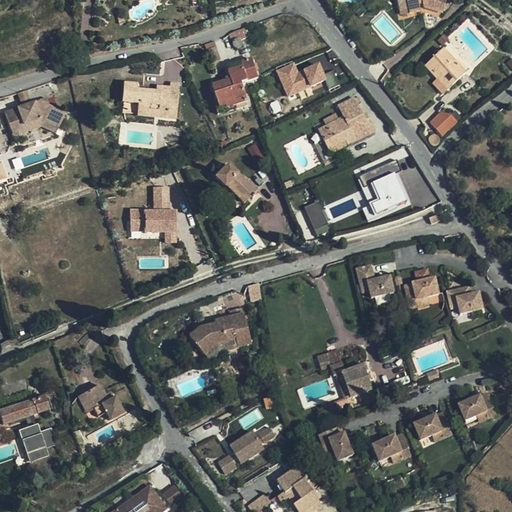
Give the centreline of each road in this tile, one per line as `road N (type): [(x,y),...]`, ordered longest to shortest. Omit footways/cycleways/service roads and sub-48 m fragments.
road 1 (residential): [(468,223),(218,287),(127,331),(153,402),(232,511)]
road 2 (residential): [(0,85),(307,2)]
road 3 (residential): [(307,2),(430,163)]
